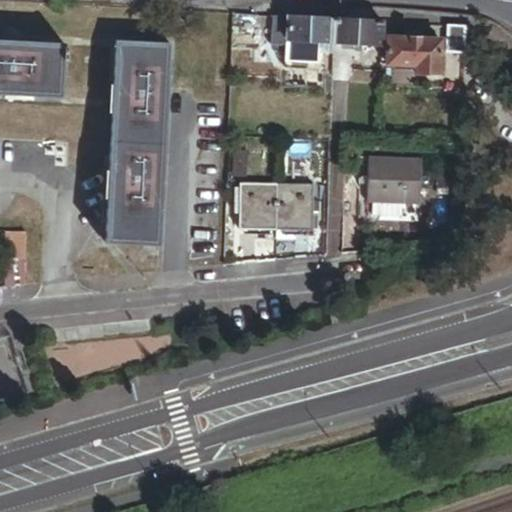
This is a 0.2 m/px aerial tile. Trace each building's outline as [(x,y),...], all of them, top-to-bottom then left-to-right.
[(334,20),(272,17),(271,46),(286,46),(286,41),(312,42),(318,42),(333,43),(334,20)] [(334,20),(333,43),(381,45),(382,23),(334,20)] [(464,54),(466,26),(447,26),(446,53),(464,54)] [(406,40),(386,39),(386,65),(415,66),(414,75),(438,76),(440,41),(421,40),(421,39),(406,39),(406,40)] [(313,47),(286,46),(285,61),(317,62),(318,42),(312,42),(313,47)] [(64,48),(0,43),(0,97),(61,101),(63,64),(66,64),(67,51),(64,51),(64,48)] [(170,47),(117,44),(108,245),(160,248),(170,47)] [(453,144),(426,143),(425,156),(453,157),(453,144)] [(421,160),(368,158),(367,176),(367,185),(366,203),(373,203),(420,205),(421,160)] [(317,212),(317,202),(313,202),(313,184),(239,185),(239,190),(239,214),(240,231),(276,230),(296,230),(313,230),(313,212),(317,212)] [(403,204),(373,203),(372,216),(402,217),(403,204)] [(296,230),(276,230),(276,240),(296,240),(296,230)] [(25,260),(26,234),(8,233),(7,259),(25,260)] [(7,283),(25,284),(25,260),(7,259),(7,283)]
